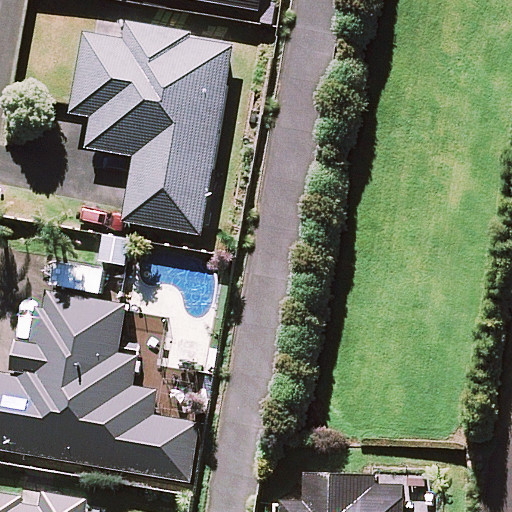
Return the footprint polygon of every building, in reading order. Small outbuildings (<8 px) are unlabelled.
[(197,0),(260,11),(261,0),(197,0)] [(129,23),(126,39),(89,34),(77,110),(95,113),(90,148),(138,156),(128,222),(204,235),(236,40),(129,23)] [(106,274),(36,264),(32,286),(103,296),(106,274)] [(129,305),(44,291),(35,344),(19,341),(12,380),(0,378),(0,450),(192,482),(201,424),(150,415),(154,391),(130,386),(135,357),(120,354),(129,305)] [(433,511),(434,480),(309,476),(308,507),(286,507),(285,511),(433,511)]
